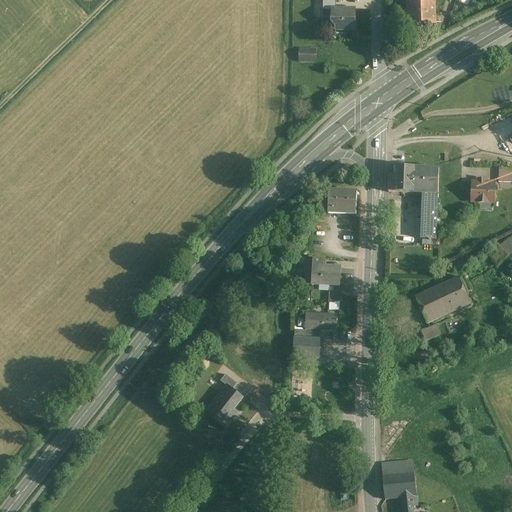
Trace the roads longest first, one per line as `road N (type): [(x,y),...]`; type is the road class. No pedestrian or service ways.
road 1 (primary): [(9,511),(236,232),(292,176)]
road 2 (tertiary): [(366,412),(376,182)]
road 3 (residential): [(188,511),(275,412),(366,412)]
road 4 (primary): [(378,102),(511,22)]
road 5 (track): [(111,0),(0,107)]
